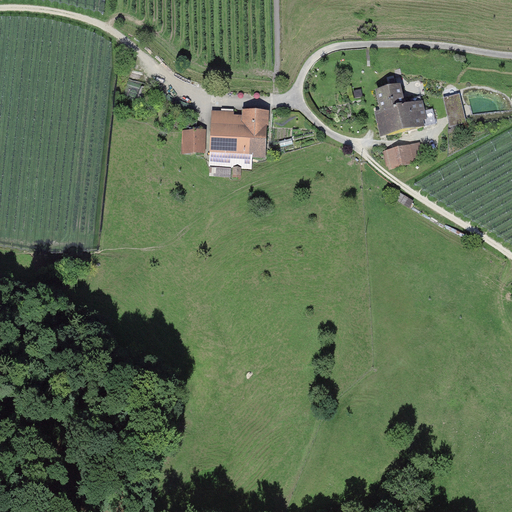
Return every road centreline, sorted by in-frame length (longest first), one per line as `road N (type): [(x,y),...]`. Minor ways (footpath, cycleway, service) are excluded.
road 1 (track): [(0,9),(62,13),(115,32),(176,84),(213,99),(290,99)]
road 2 (track): [(511,55),(426,43),(346,44),(314,56),(290,99)]
road 3 (track): [(355,144),(511,255)]
road 4 (track): [(0,400),(101,511)]
